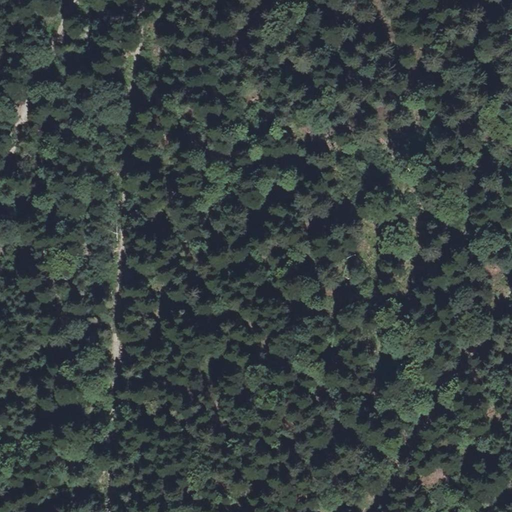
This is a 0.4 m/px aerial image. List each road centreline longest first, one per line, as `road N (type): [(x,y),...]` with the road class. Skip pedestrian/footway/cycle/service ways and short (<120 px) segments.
road 1 (track): [(158,0),(126,267),(125,511)]
road 2 (track): [(0,191),(73,0)]
